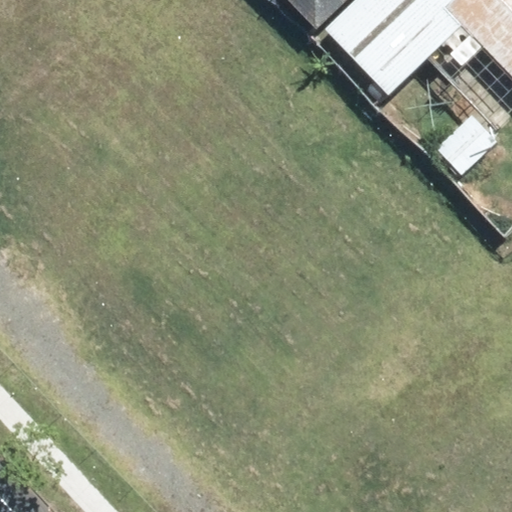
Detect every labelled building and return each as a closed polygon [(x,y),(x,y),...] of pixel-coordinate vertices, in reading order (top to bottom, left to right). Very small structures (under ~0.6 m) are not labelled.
[(109,130),(147,93),(56,0),(53,0),(0,52),(0,233),(78,157),(90,170),(119,141),(109,130)] [(297,0),(330,32),(360,0),(297,0)] [(511,0),(465,0),(456,9),(511,71),(511,0)] [(440,146),(468,180),(507,147),(478,113),(440,146)] [(331,345),(192,205),(75,321),(138,385),(177,347),(252,423),(331,345)] [(405,271),(380,249),(326,308),(351,331),(405,271)] [(471,511),(365,405),(321,450),(347,476),(311,511),(471,511)] [(508,511),(511,508),(511,464),(493,448),(465,479),(501,511),(508,511)]
